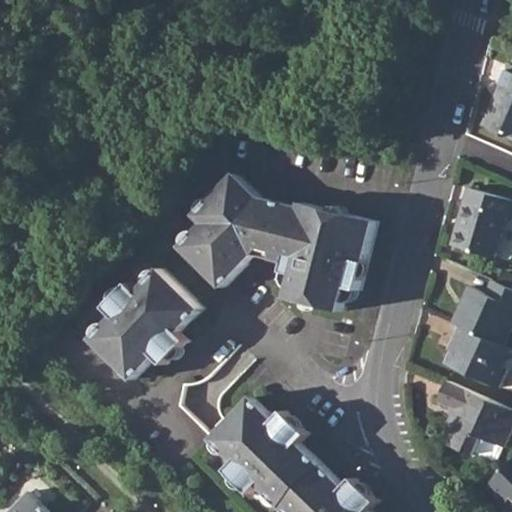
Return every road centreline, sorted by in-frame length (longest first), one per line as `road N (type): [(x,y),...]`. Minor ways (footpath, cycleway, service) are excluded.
road 1 (residential): [(446,511),(388,440),(383,409),(392,326),(441,140)]
road 2 (residential): [(441,140),(475,0)]
